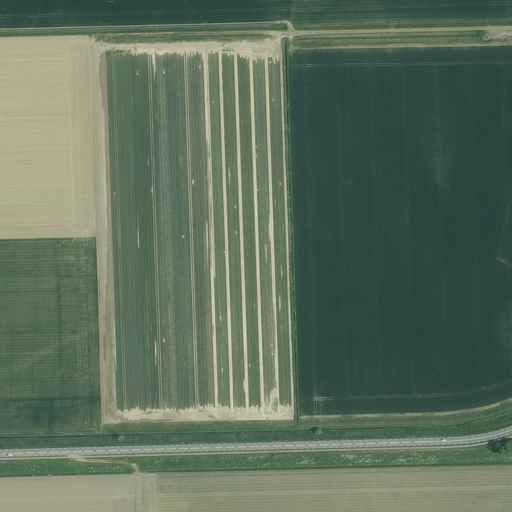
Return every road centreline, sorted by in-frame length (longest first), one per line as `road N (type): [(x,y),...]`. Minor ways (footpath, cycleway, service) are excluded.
road 1 (primary): [(0,454),(468,439),(511,429)]
road 2 (track): [(511,28),(287,33)]
